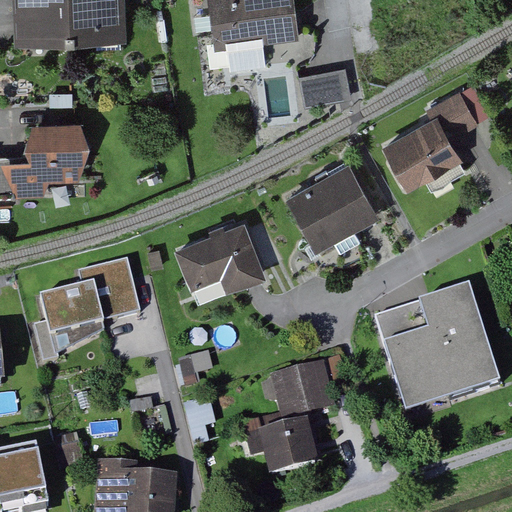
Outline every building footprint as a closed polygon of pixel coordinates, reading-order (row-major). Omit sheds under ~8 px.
[(131,0),(19,0),(22,42),(133,37),(131,0)] [(296,0),(218,0),(223,48),(300,41),(296,0)] [(420,0),(371,0),(381,52),(428,43),(420,0)] [(350,68),(304,75),(309,106),(355,99),(350,68)] [(469,158),(458,137),(485,122),(467,89),(433,108),(439,118),(391,144),(414,187),(469,158)] [(86,119),(37,122),(39,155),(15,157),(17,192),(52,190),(51,178),(90,175),(86,119)] [(384,214),(355,162),(293,196),(321,248),(384,214)] [(271,270),(247,219),(183,249),(201,287),(235,271),(241,284),(271,270)] [(89,287),(48,296),(54,322),(41,325),(49,361),(63,357),(111,330),(109,320),(146,312),(134,259),(86,270),(89,287)] [(478,286),(409,307),(422,347),(452,338),(457,354),(496,342),(478,286)] [(6,333),(0,333),(0,383),(10,383),(6,333)] [(214,352),(187,359),(192,381),(220,374),(214,352)] [(329,363),(278,375),(289,419),(340,406),(329,363)] [(193,440),(214,437),(209,401),(188,403),(193,440)] [(316,419),(267,431),(277,473),(326,461),(316,419)] [(46,511),(35,455),(0,462),(0,511),(46,511)] [(103,469),(99,511),(182,511),(185,475),(103,469)]
